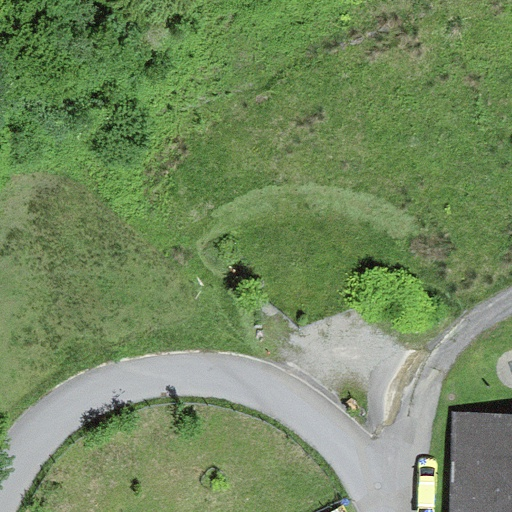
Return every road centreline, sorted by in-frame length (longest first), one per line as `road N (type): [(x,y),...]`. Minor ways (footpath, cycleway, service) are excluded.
road 1 (residential): [(395,511),(377,470),(298,401),(194,370),(100,389),(48,417),(0,491)]
road 2 (track): [(511,309),(448,360),(425,401),(395,498)]
